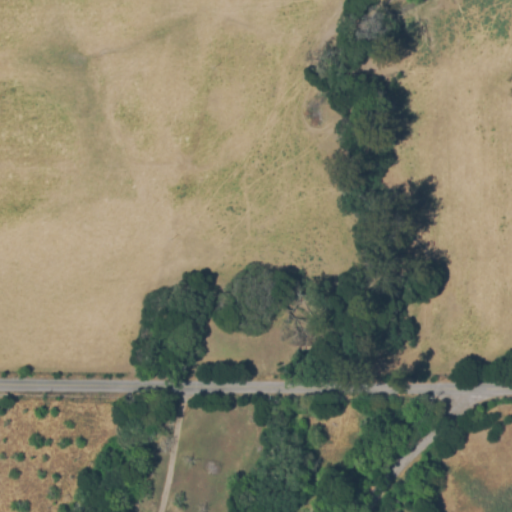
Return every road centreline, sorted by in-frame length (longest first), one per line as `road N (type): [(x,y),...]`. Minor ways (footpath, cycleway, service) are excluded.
road 1 (residential): [(0,382),(511,389)]
road 2 (residential): [(475,389),(381,511)]
